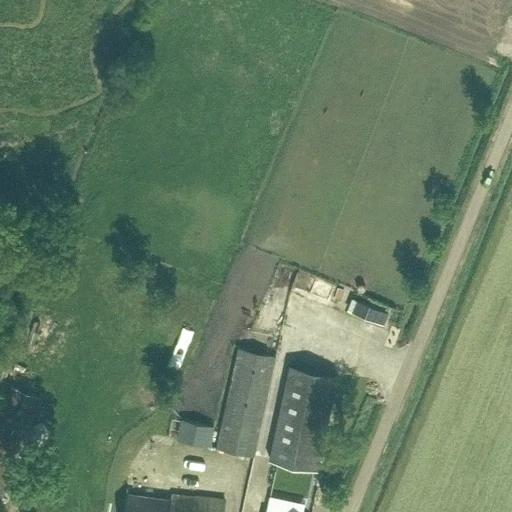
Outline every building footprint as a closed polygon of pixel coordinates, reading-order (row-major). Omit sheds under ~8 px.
[(382,321),(386,310),(354,297),(350,308),(382,321)] [(253,453),(274,360),(275,353),(238,346),(217,446),(253,453)] [(317,467),(337,373),(289,363),(269,457),(317,467)] [(0,497),(41,396),(11,384),(0,411),(0,497)] [(209,444),(213,425),(182,418),(178,437),(209,444)] [(223,511),(225,498),(205,496),(172,492),(171,499),(127,492),(124,511),(223,511)]
